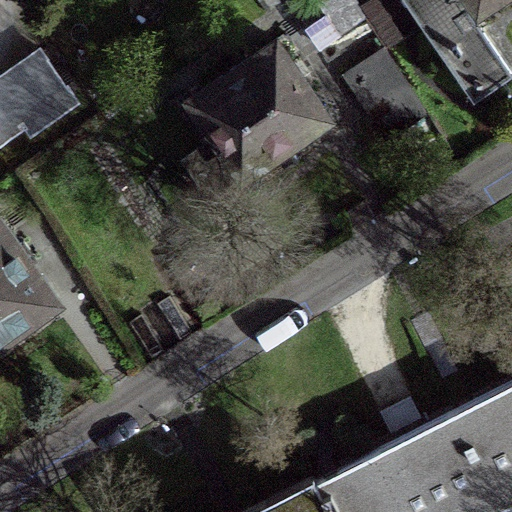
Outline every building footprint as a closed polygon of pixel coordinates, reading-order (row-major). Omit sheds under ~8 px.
[(309,0),(337,38),(364,19),(351,0),(309,0)] [(402,0),(471,101),(508,76),(464,11),(480,0),(482,0),(492,7),(504,4),(507,0),(402,0)] [(283,146),(323,120),(273,44),(188,100),(250,192),(294,163),(283,146)] [(421,116),(380,52),(344,75),(355,94),(367,86),(365,82),(393,74),(418,114),(403,123),(405,127),(421,116)] [(27,139),(74,106),(38,53),(0,79),(0,145),(21,131),(27,139)] [(0,334),(47,301),(0,233),(0,334)] [(424,315),(408,324),(438,382),(454,374),(424,315)] [(511,382),(313,483),(309,476),(238,511),(496,511),(511,504),(511,382)]
